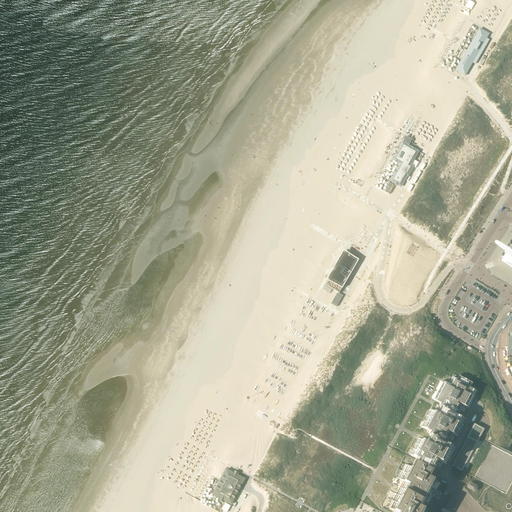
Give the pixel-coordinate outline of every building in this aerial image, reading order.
[(462,59),(456,70),(458,72),(465,76),(472,62),(475,64),(489,40),(486,38),(489,34),(480,29),(479,29),(469,47),(467,51),(464,49),(459,58),(462,59)] [(413,167),(410,165),(418,151),(402,143),(393,159),(400,164),(392,178),(395,180),(394,182),(398,185),(400,186),(407,175),(413,167)] [(328,280),(325,285),(339,293),(342,288),(359,260),(358,259),(358,260),(355,258),(354,257),(354,258),(344,252),(328,280)] [(414,461),(414,462),(431,471),(432,470),(430,469),(434,462),(436,459),(444,464),(453,447),(444,443),(446,439),(443,438),(445,434),(447,431),(455,435),(464,419),(455,415),(457,411),(454,410),(456,405),(458,403),(466,407),(475,391),(467,386),(468,383),(461,379),(459,382),(454,379),(454,380),(453,379),(450,384),(451,385),(450,387),(445,384),(441,382),(433,398),(436,400),(442,404),(441,407),(442,407),(439,413),(440,413),(439,415),(435,413),(434,413),(430,411),(422,427),(426,429),(431,432),(429,435),(431,436),(428,441),(429,441),(428,443),(424,441),(423,441),(419,439),(410,455),(415,457),(420,460),(418,463),(414,461)] [(452,465),(462,470),(477,441),(480,436),(483,429),(474,425),(452,465)] [(428,477),(431,471),(414,462),(413,465),(412,468),(405,465),(403,468),(404,469),(402,472),(401,471),(400,475),(398,479),(403,481),(399,487),(397,491),(396,494),(395,494),(393,498),(394,498),(392,501),(390,504),(390,505),(388,508),(394,511),(393,511),(421,511),(430,495),(431,492),(433,493),(434,491),(435,489),(434,489),(438,482),(428,477)] [(231,504),(244,479),(237,475),(238,473),(235,471),(234,473),(226,469),(213,494),(221,498),(220,500),(223,502),(224,500),(231,504)] [(476,490),(472,497),(483,503),(484,503),(497,510),(498,510),(500,511),(499,511),(511,511),(511,484),(506,494),(481,480),(476,488),(476,490)]
